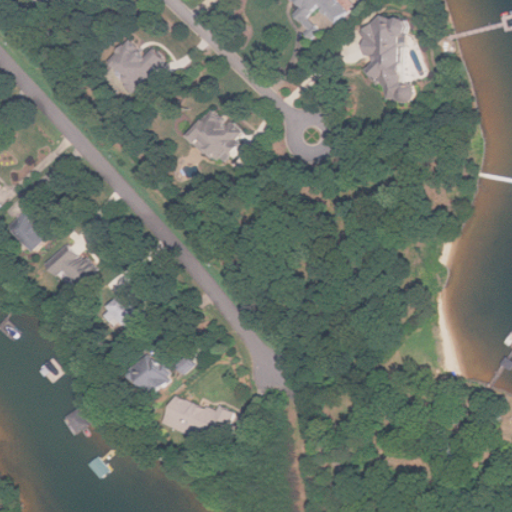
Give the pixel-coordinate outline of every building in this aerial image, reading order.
[(340,0),(352,13),(339,25),(324,7),(311,18),(325,33),(314,42),(309,36),(314,32),(298,15),(306,8),(303,4),(301,5),(296,0),(340,0)] [(370,32),(386,16),(397,20),(403,16),(415,25),(412,33),(406,38),(408,70),(413,74),(415,101),(395,100),(393,74),(388,74),(380,83),(370,71),(381,61),(377,55),(381,51),(368,50),(367,39),(375,38),(370,32)] [(170,61),(138,88),(112,60),(134,41),(149,57),(158,49),(170,61)] [(194,135),(218,112),(233,125),(236,122),(255,138),(228,163),(194,135)] [(13,228),(35,206),(62,231),(39,254),(13,228)] [(80,297),(75,294),(83,288),(80,285),(74,290),(50,267),(72,246),(82,256),(90,257),(104,272),(80,297)] [(138,333),(112,308),(123,299),(120,295),(130,284),(144,296),(137,303),(153,318),(138,333)] [(169,425),(182,394),(220,410),(223,405),(240,414),(230,440),(214,433),(208,443),(169,425)] [(80,433),(69,418),(83,408),(93,424),(80,433)] [(439,431),(447,428),(461,462),(453,465),(452,461),(447,463),(442,452),(447,450),(439,431)]
